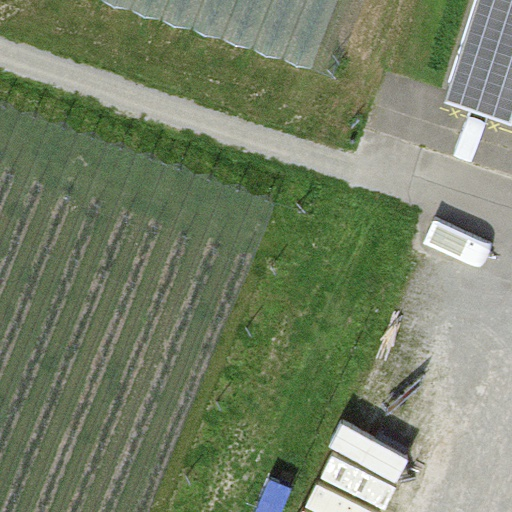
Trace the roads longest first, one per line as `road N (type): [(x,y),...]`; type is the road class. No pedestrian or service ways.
road 1 (track): [(351,167),(0,44)]
road 2 (residential): [(511,216),(351,167)]
